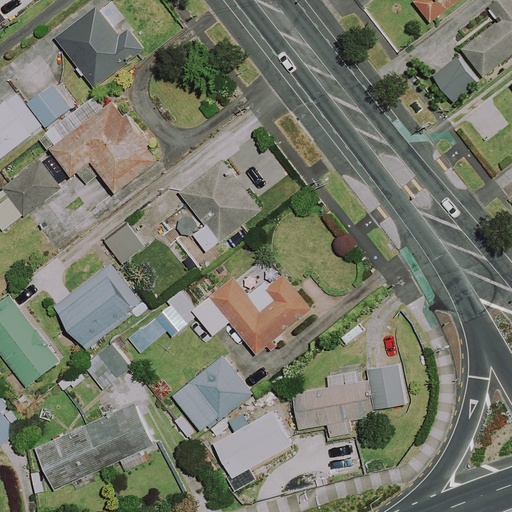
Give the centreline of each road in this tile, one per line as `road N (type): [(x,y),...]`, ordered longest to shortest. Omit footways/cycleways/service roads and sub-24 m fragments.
road 1 (secondary): [(265,0),(446,233)]
road 2 (trunk): [(418,511),(465,424),(480,381),(483,334)]
